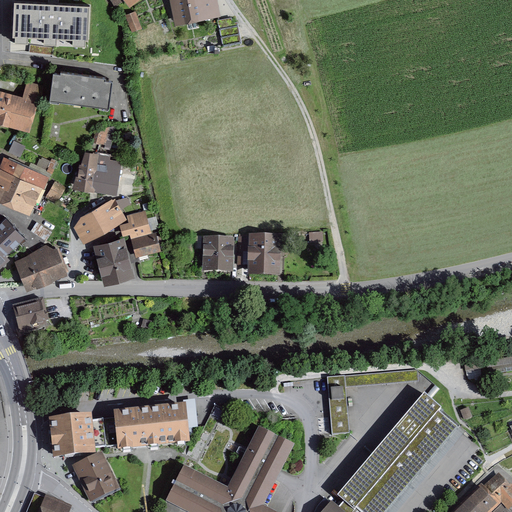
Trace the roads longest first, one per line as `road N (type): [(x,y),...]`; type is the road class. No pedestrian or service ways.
road 1 (residential): [(0,302),(65,290),(345,294),(511,264)]
road 2 (track): [(345,294),(312,133),(278,68),(226,0)]
road 3 (residential): [(22,413),(277,394)]
